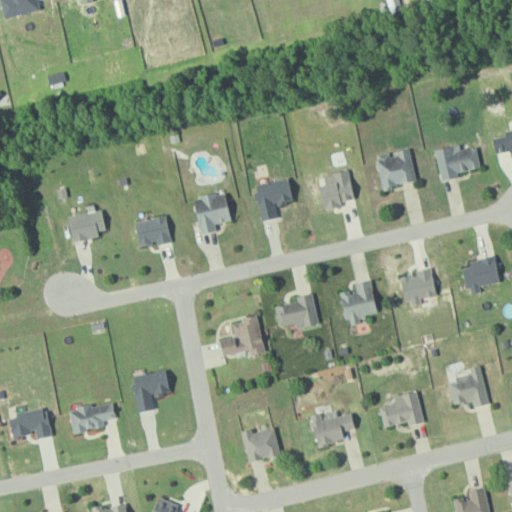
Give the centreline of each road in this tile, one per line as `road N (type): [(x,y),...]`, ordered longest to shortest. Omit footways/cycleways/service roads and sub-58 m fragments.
road 1 (residential): [(66,295),(101,301),(511,208)]
road 2 (residential): [(511,438),(222,511)]
road 3 (residential): [(177,286),(222,511)]
road 4 (residential): [(209,446),(0,487)]
